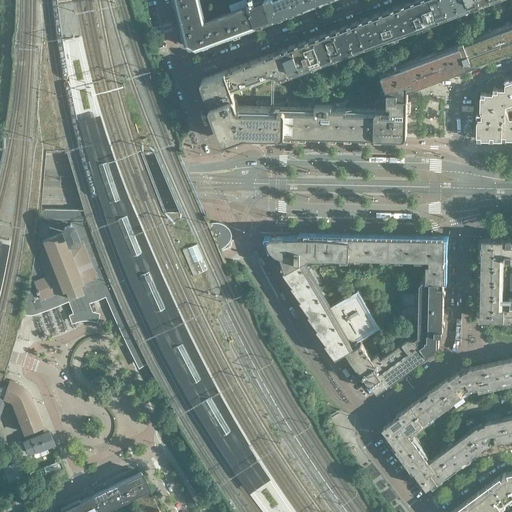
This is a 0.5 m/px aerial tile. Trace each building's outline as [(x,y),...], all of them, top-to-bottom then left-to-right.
[(203,16),(198,0),(175,0),(180,21),(201,16),(203,16)] [(272,21),(263,0),(261,0),(254,3),(255,5),(249,8),(256,26),(267,22),(268,22),(267,22),(271,20),(271,21),(272,21)] [(287,15),(281,0),(263,0),(272,21),(272,20),(275,19),(276,19),(287,15)] [(299,11),(294,0),(281,0),(287,15),(295,12),(298,10),(298,11),(299,11)] [(312,5),(310,0),(294,0),(299,11),(309,7),(308,7),(312,5),(312,6),(312,5)] [(427,22),(419,0),(412,0),(408,2),(417,28),(422,27),(421,24),(427,22)] [(439,20),(430,0),(419,0),(427,22),(433,19),(434,22),(439,20)] [(448,14),(442,0),(430,0),(439,20),(443,19),(442,16),(448,14)] [(460,13),(455,0),(442,0),(448,14),(454,11),(455,14),(460,13)] [(469,6),(466,0),(455,0),(460,13),(464,11),(463,8),(469,6)] [(417,28),(408,2),(397,6),(406,29),(412,27),(413,30),(417,28)] [(256,26),(249,8),(248,5),(231,11),(231,12),(227,14),(226,13),(210,19),(210,21),(217,41),(256,26)] [(406,29),(397,6),(387,10),(397,36),(401,35),(400,32),(406,29)] [(508,14),(506,9),(496,13),(498,18),(508,14)] [(397,36),(387,10),(376,14),(385,37),(391,35),(392,38),(397,36)] [(498,18),(496,13),(485,17),(486,18),(487,22),(498,18)] [(385,37),(376,14),(366,18),(375,44),(380,42),(379,40),(385,37)] [(217,41),(210,21),(207,22),(202,19),(201,16),(180,21),(186,43),(191,42),(194,44),(196,49),(217,41)] [(375,44),(366,18),(355,21),(364,45),(370,43),(371,45),(375,44)] [(487,22),(486,18),(475,22),(477,26),(487,22)] [(364,45),(355,21),(344,26),(354,52),(358,50),(357,47),(364,45)] [(477,26),(475,22),(475,21),(464,25),(466,30),(477,26)] [(455,34),(452,23),(441,27),(445,38),(455,34)] [(354,52),(344,26),(334,29),(343,53),(349,51),(350,53),(354,52)] [(500,53),(493,34),(482,39),(477,26),(466,30),(455,34),(445,38),(443,38),(448,51),(436,55),(443,74),(500,53)] [(511,48),(511,27),(493,34),(500,53),(511,48)] [(343,53),(334,29),(324,33),(333,59),(338,58),(337,55),(343,53)] [(333,59),(324,33),(313,37),(322,61),(328,58),(329,61),(333,59)] [(435,42),(433,36),(422,40),(424,46),(435,42)] [(322,61),(313,37),(303,41),(312,67),(317,66),(316,63),(322,61)] [(312,67),(303,41),(292,45),(301,68),(307,66),(308,69),(312,67)] [(301,68),(292,45),(281,49),(290,73),(291,75),(296,73),(295,71),(301,68)] [(280,80),(291,75),(290,73),(281,49),(275,51),(275,52),(207,77),(204,78),(203,78),(203,79),(202,79),(202,80),(202,81),(202,82),(202,83),(204,89),(222,138),(222,139),(223,139),(223,140),(224,140),(225,141),(226,141),(227,141),(227,140),(229,140),(247,133),(253,133),(324,135),(403,137),(404,137),(405,137),(405,136),(406,136),(406,135),(407,135),(407,134),(407,133),(408,98),(398,98),(398,93),(388,93),(387,93),(387,102),(387,103),(387,104),(388,104),(389,105),(390,105),(390,109),(331,108),(332,105),(315,104),(315,108),(238,106),(237,104),(244,101),(239,88),(277,73),(280,80)] [(443,74),(436,55),(411,65),(417,83),(443,74)] [(417,83),(411,65),(396,70),(397,72),(388,79),(388,93),(398,93),(398,98),(408,98),(408,87),(417,83)] [(511,102),(511,80),(502,84),(502,88),(506,88),(506,105),(511,102)] [(506,114),(506,105),(506,88),(502,88),(493,88),(493,93),(481,93),(481,105),(478,105),(477,139),(511,139),(511,118),(510,118),(508,114),(506,114)] [(100,116),(81,121),(80,128),(85,148),(105,217),(130,280),(149,325),(171,367),(209,435),(249,493),(271,478),(237,425),(220,394),(198,353),(179,315),(158,269),(135,214),(109,145),(100,116)] [(93,241),(87,222),(84,209),(41,208),(40,221),(36,254),(31,280),(23,311),(26,311),(29,311),(35,310),(68,297),(76,294),(84,290),(90,288),(95,286),(109,281),(93,241)] [(168,210),(167,219),(178,219),(178,217),(182,217),(182,211),(168,210)] [(213,222),(208,224),(214,237),(219,249),(225,245),(230,240),(231,234),(229,228),(225,224),(219,222),(213,222)] [(311,276),(302,260),(304,259),(302,256),(423,259),(423,237),(301,235),(284,236),(268,237),(268,238),(268,240),(268,241),(269,242),(269,244),(270,245),(271,246),(272,247),(273,249),(274,250),(276,251),(277,252),(279,253),(280,254),(281,254),(283,254),(288,268),(284,271),(290,279),(292,281),(294,284),(292,285),(294,286),(311,276)] [(219,249),(214,237),(150,264),(155,276),(219,249)] [(444,264),(445,238),(423,237),(423,259),(429,259),(429,264),(427,264),(426,280),(444,281),(445,281),(446,264),(444,264)] [(501,292),(501,255),(508,256),(508,258),(511,258),(511,262),(511,238),(510,238),(509,238),(508,237),(507,237),(506,237),(505,237),(504,238),(503,239),(481,238),(480,292),(501,292)] [(3,242),(0,241),(0,296),(3,287),(11,245),(3,242)] [(114,293),(141,282),(136,270),(109,281),(95,286),(98,291),(103,294),(108,294),(114,293)] [(511,319),(511,273),(510,305),(500,305),(501,292),(480,292),(480,319),(511,319)] [(377,322),(373,316),(374,315),(373,314),(373,315),(369,308),(369,307),(365,301),(365,300),(364,300),(361,294),(361,293),(360,293),(358,290),(359,290),(358,289),(357,290),(355,291),(354,291),(354,292),(351,294),(351,293),(350,294),(344,298),(343,298),(342,298),(343,299),(336,302),(335,302),(335,303),(329,307),(311,276),(294,286),(299,294),(302,298),(300,299),(306,306),(308,309),(310,312),(309,313),(316,323),(319,327),(317,328),(324,338),(327,341),(326,342),(332,350),(333,353),(334,354),(336,355),(336,356),(347,350),(361,341),(370,336),(368,334),(372,332),(373,332),(373,331),(376,329),(376,330),(377,329),(379,327),(380,328),(381,327),(380,326),(377,323),(378,323),(377,322)] [(443,320),(444,294),(445,293),(445,290),(444,289),(444,281),(426,280),(422,280),(422,293),(415,293),(414,320),(421,320),(421,323),(419,323),(417,326),(417,330),(419,333),(421,333),(421,336),(416,339),(427,355),(439,346),(439,333),(441,333),(441,334),(443,334),(443,325),(444,325),(445,324),(445,321),(444,320),(443,320)] [(89,303),(105,296),(112,313),(125,343),(138,368),(147,363),(120,309),(114,293),(108,294),(103,294),(98,291),(95,286),(90,288),(84,290),(76,294),(68,297),(35,310),(29,311),(26,311),(23,311),(23,314),(26,315),(30,315),(35,314),(68,301),(73,313),(68,314),(72,323),(78,321),(84,320),(92,320),(97,321),(99,312),(92,311),(89,303)] [(21,321),(0,314),(0,324),(17,330),(19,330),(21,321)] [(378,391),(428,355),(427,355),(416,339),(415,337),(408,337),(382,357),(379,352),(372,357),(361,341),(347,350),(347,351),(348,353),(350,355),(350,356),(367,379),(368,379),(371,383),(370,383),(371,385),(372,384),(378,391)] [(511,381),(511,357),(486,364),(491,385),(503,382),(503,381),(507,380),(507,382),(511,381)] [(491,385),(486,364),(468,368),(469,369),(465,370),(463,368),(449,378),(448,376),(438,384),(451,402),(470,388),(478,386),(478,388),(491,385)] [(41,425),(30,395),(29,394),(28,392),(27,391),(26,389),(25,388),(24,387),(22,385),(21,384),(19,383),(17,382),(15,381),(9,380),(8,382),(3,381),(2,384),(0,390),(0,396),(9,399),(10,400),(11,400),(11,401),(12,402),(24,432),(41,425)] [(437,412),(451,402),(438,384),(428,391),(429,393),(421,399),(420,397),(410,405),(423,422),(433,415),(434,418),(439,414),(437,412)] [(409,433),(413,430),(414,431),(424,424),(423,422),(410,405),(400,412),(396,415),(397,416),(382,427),(390,437),(388,438),(389,438),(387,439),(395,449),(396,448),(400,454),(398,456),(401,460),(422,444),(415,435),(412,437),(412,436),(409,433)] [(511,415),(503,418),(508,439),(511,438),(511,415)] [(508,439),(503,418),(486,422),(486,423),(482,424),(481,423),(467,433),(480,451),(491,443),(491,441),(495,440),(496,442),(508,439)] [(53,443),(51,436),(49,431),(31,438),(33,444),(36,450),(53,443)] [(470,458),(480,451),(467,433),(454,443),(452,441),(447,444),(449,446),(439,454),(452,471),(463,464),(461,462),(469,457),(470,458)] [(452,471),(439,454),(430,461),(427,457),(427,456),(430,454),(422,444),(401,460),(404,464),(406,462),(411,468),(409,469),(413,473),(415,471),(427,488),(431,485),(432,486),(433,487),(439,483),(437,480),(441,477),(442,479),(452,471)] [(17,461),(7,465),(3,467),(4,467),(8,479),(22,473),(17,461)] [(58,461),(54,462),(43,467),(46,473),(54,470),(60,467),(58,461)] [(511,470),(504,472),(490,482),(505,502),(511,496),(511,470)] [(94,511),(137,492),(146,511),(149,511),(158,508),(148,487),(148,486),(141,471),(80,500),(79,498),(60,507),(62,511),(94,511)] [(491,511),(505,502),(490,482),(464,501),(472,511),(491,511)] [(472,511),(464,501),(449,511),(472,511)]
